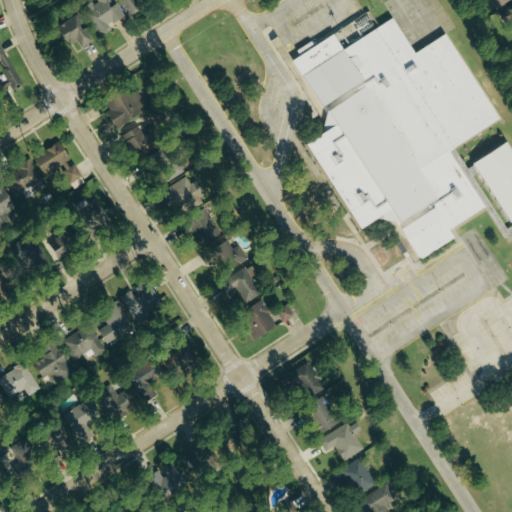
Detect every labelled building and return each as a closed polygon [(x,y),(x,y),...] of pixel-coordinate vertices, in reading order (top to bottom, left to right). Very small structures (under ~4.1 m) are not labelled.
[(85,6),(98,33),(124,21),(113,0),(97,0),(98,0),(85,6)] [(120,0),(130,15),(145,6),(141,0),(120,0)] [(490,0),(497,9),(511,0),(490,0)] [(511,25),(511,5),(499,12),(506,28),(511,25)] [(53,32),(69,53),(91,36),(75,15),(53,32)] [(452,151),(448,153),(485,209),(448,230),(451,240),(419,261),(388,212),(360,230),(303,146),(335,126),(290,62),(331,36),(340,49),(392,17),(415,52),(441,33),(500,118),(452,151)] [(0,86),(5,94),(22,84),(0,46),(0,86)] [(103,103),(113,126),(146,112),(136,88),(103,103)] [(136,160),(153,149),(138,126),(121,136),(136,160)] [(471,164),(507,224),(511,221),(511,154),(505,143),(471,164)] [(69,163),(59,144),(32,157),(42,176),(69,163)] [(174,154),(157,163),(156,160),(154,161),(165,183),(184,173),(174,154)] [(3,178),(16,198),(42,181),(29,161),(3,178)] [(85,183),(74,165),(61,173),(72,191),(85,183)] [(190,185),(185,177),(163,191),(178,213),(204,195),(195,181),(190,185)] [(0,231),(12,224),(6,214),(15,209),(0,182),(0,231)] [(69,212),(88,238),(110,222),(95,200),(85,207),(82,203),(69,212)] [(217,237),(208,212),(187,219),(196,244),(217,237)] [(54,258),(69,249),(59,232),(44,242),(54,258)] [(25,241),(25,249),(14,249),(14,258),(40,259),(41,241),(25,241)] [(247,261),(238,246),(231,250),(226,241),(205,253),(219,277),(247,261)] [(217,284),(226,300),(236,295),(242,305),(264,293),(250,266),(217,284)] [(160,303),(149,282),(121,296),(132,318),(160,303)] [(108,346),(134,328),(116,301),(99,313),(107,325),(98,331),(108,346)] [(275,329),(262,302),(238,313),(251,340),(275,329)] [(292,317),(286,305),(275,312),(281,323),(292,317)] [(62,341),(75,361),(84,355),(87,361),(105,349),(89,324),(62,341)] [(185,340),(179,327),(165,333),(171,346),(185,340)] [(33,363),(48,389),(73,374),(53,341),(41,348),(45,355),(33,363)] [(168,374),(195,363),(189,347),(162,357),(168,374)] [(304,399),(322,391),(308,360),(284,371),(291,387),(297,384),(304,399)] [(140,400),(154,394),(147,378),(159,373),(153,361),(128,372),(140,400)] [(39,388),(23,363),(0,376),(0,385),(8,399),(23,390),(27,396),(39,388)] [(109,416),(128,407),(117,384),(98,393),(109,416)] [(320,433),(338,422),(322,397),(304,408),(320,433)] [(62,414),(77,444),(92,437),(86,425),(100,418),(90,400),(62,414)] [(57,451),(71,442),(57,423),(44,433),(57,451)] [(363,450),(347,423),(317,440),(324,452),(334,446),(343,461),(363,450)] [(16,446),(10,450),(3,439),(0,441),(0,459),(18,450),(16,446)] [(204,450),(183,455),(187,473),(208,468),(204,450)] [(376,485),(359,458),(340,470),(356,497),(376,485)] [(162,470),(162,469),(147,478),(157,496),(182,481),(172,464),(162,470)] [(395,499),(387,484),(356,502),(361,511),(362,511),(365,510),(366,511),(388,511),(385,505),(395,499)]
